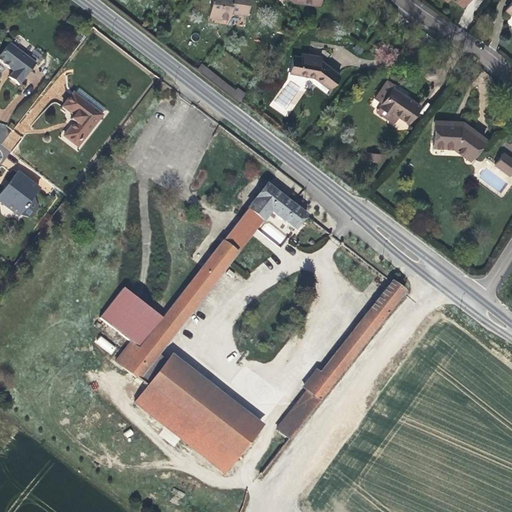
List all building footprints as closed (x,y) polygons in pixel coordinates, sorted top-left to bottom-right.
[(210,0),(208,16),(229,19),(230,12),(246,14),(248,0),(210,0)] [(36,63),(9,43),(0,54),(0,61),(10,69),(10,68),(12,69),(14,70),(8,77),(19,85),(36,63)] [(312,56),(301,54),(300,58),(292,56),(289,72),(313,77),(329,89),(339,76),(320,61),(320,60),(311,58),(312,56)] [(200,64),(195,71),(239,105),(241,102),(244,98),(200,64)] [(375,97),(382,102),(392,87),(394,84),(387,79),(375,97)] [(294,103),(291,101),(299,87),(287,80),(272,108),(287,116),(294,103)] [(408,122),(419,106),(413,101),(392,87),(382,102),(379,105),(380,106),(391,113),(392,111),(398,115),(408,122)] [(77,146),(101,115),(73,93),(62,106),(74,115),(77,118),(74,122),(64,136),(77,146)] [(391,113),(380,106),(377,111),(393,122),(398,115),(392,111),(391,113)] [(458,147),(471,157),(484,139),(462,123),(456,122),(434,121),(433,143),(444,143),(444,146),(452,147),(458,147)] [(470,159),(471,157),(458,147),(452,147),(470,159)] [(382,162),(383,154),(373,153),(372,161),(382,162)] [(494,164),(509,175),(511,176),(511,160),(502,153),(494,164)] [(5,188),(0,194),(0,202),(18,216),(18,215),(29,218),(37,207),(33,196),(38,189),(17,173),(9,183),(11,184),(9,186),(6,189),(5,188)] [(306,215),(266,185),(247,209),(262,220),(263,221),(270,211),(294,229),(306,215)] [(240,217),(251,226),(246,232),(250,235),(262,220),(247,209),(240,217)] [(246,232),(251,226),(240,217),(236,224),(246,232)] [(246,232),(236,224),(234,226),(162,319),(122,288),(98,318),(130,342),(115,362),(138,380),(157,355),(236,253),(232,251),(246,232)] [(232,251),(236,253),(250,235),(246,232),(232,251)] [(306,391),(319,401),(404,292),(391,282),(320,373),(306,391)] [(112,354),(117,347),(100,336),(95,343),(112,354)] [(237,457),(263,425),(171,354),(166,361),(146,386),(237,457)] [(146,386),(166,361),(157,355),(138,380),(146,386)] [(301,387),(306,391),(320,373),(315,370),(301,387)] [(146,386),(134,403),(224,474),(237,457),(146,386)] [(276,430),(288,440),(319,401),(306,391),(276,430)]
